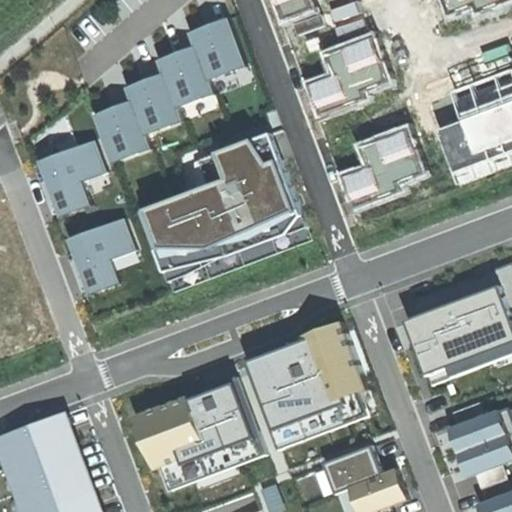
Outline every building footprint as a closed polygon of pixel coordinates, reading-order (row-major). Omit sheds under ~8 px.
[(279,0),(288,22),(319,10),(315,0),(279,0)] [(306,33),(334,23),(341,39),(398,17),(390,0),(360,0),(302,23),(306,33)] [(445,0),(452,18),(482,6),(483,10),(509,0),(445,0)] [(135,100),(99,113),(116,162),(157,147),(152,133),(189,120),(185,106),(223,93),(218,79),(252,68),(234,17),(193,31),(198,46),(161,59),(166,73),(130,86),(135,100)] [(393,77),(376,33),(328,52),(336,73),(311,82),(323,115),(370,98),(366,87),(393,77)] [(469,119),(442,128),(464,187),(511,169),(511,71),(459,91),(469,119)] [(428,171),(413,127),(363,144),(371,165),(345,174),(356,205),(404,188),(402,181),(428,171)] [(200,190),(146,211),(175,290),(315,238),(276,133),(199,161),(200,190)] [(100,138),(43,160),(65,218),(99,206),(89,180),(113,171),(100,138)] [(128,218),(72,239),(93,294),(124,283),(115,258),(140,249),(128,218)] [(511,264),(413,301),(420,318),(412,321),(436,386),(511,357),(511,264)] [(273,365),(255,372),(285,449),(380,412),(370,388),(375,386),(373,379),(367,381),(345,323),(306,337),(308,341),(293,347),(291,343),(268,352),(273,365)] [(192,396),(140,415),(160,467),(167,465),(175,488),(269,454),(241,378),(209,390),(210,394),(194,401),(192,396)] [(462,426),(489,416),(484,403),(457,413),(462,426)] [(462,426),(453,429),(472,477),(479,474),(507,464),(511,461),(511,407),(489,416),(462,426)] [(102,511),(64,414),(5,437),(34,511),(102,511)] [(386,445),(336,464),(346,490),(395,471),(386,445)] [(0,483),(19,475),(7,448),(0,450),(0,483)] [(489,502),(511,493),(511,476),(507,464),(479,474),(489,502)] [(388,511),(424,498),(412,467),(364,486),(374,511),(388,511)] [(286,482),(261,488),(267,511),(291,505),(286,482)] [(0,501),(4,511),(30,511),(20,488),(0,496),(0,501)] [(511,511),(511,493),(489,502),(483,505),(485,511),(511,511)]
